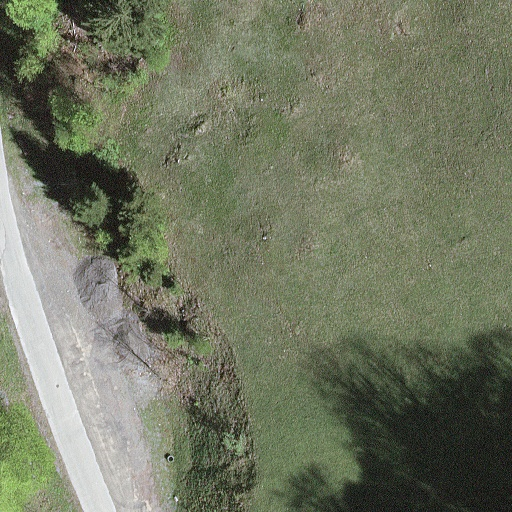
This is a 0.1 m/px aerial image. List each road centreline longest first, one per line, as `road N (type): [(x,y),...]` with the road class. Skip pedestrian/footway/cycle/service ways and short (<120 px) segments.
road 1 (unclassified): [(101,511),(32,330)]
road 2 (track): [(32,330),(0,193)]
